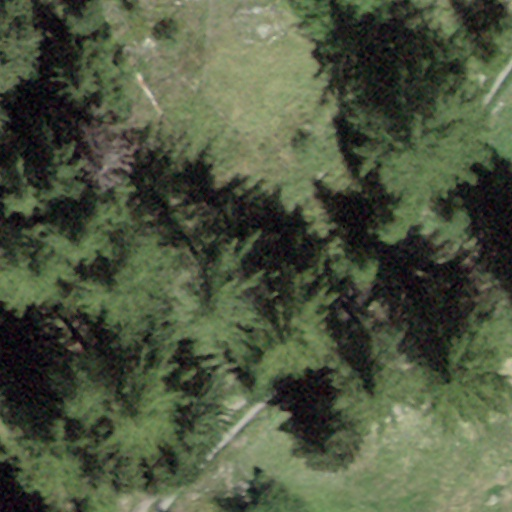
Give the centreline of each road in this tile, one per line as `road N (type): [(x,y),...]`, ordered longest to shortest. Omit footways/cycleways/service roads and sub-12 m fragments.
road 1 (track): [(320,349),(361,263),(511,52)]
road 2 (track): [(60,511),(275,318),(320,349)]
road 3 (track): [(179,511),(327,386),(320,349)]
